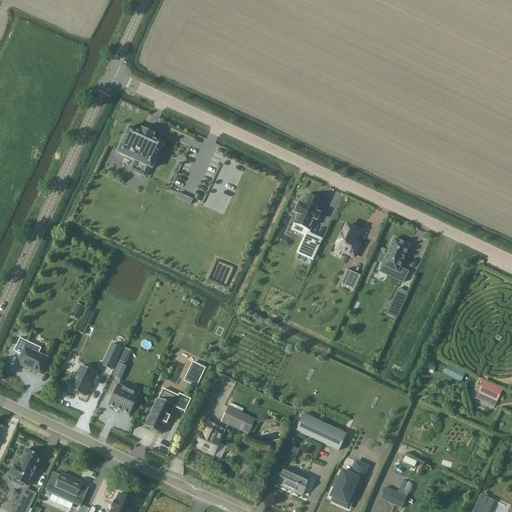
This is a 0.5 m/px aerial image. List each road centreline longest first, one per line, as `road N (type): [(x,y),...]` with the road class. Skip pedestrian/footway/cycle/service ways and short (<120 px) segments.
road 1 (unclassified): [(511,259),(109,75)]
road 2 (unclassified): [(238,511),(0,401)]
road 3 (unclassified): [(109,75),(0,311)]
